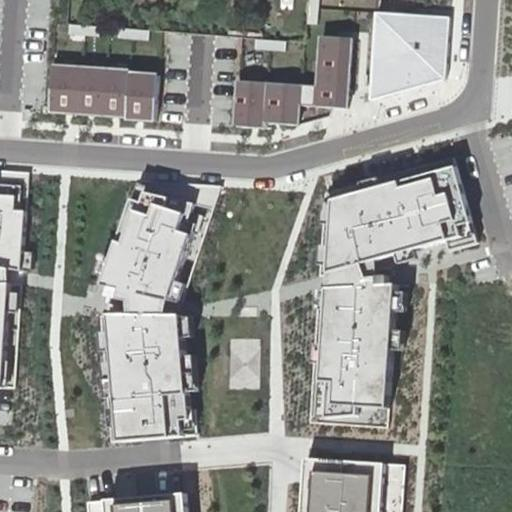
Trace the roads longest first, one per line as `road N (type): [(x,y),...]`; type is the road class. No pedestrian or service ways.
road 1 (residential): [(462,111),(275,166),(0,149)]
road 2 (residential): [(0,458),(277,447)]
road 3 (residential): [(462,111),(499,243),(511,240)]
